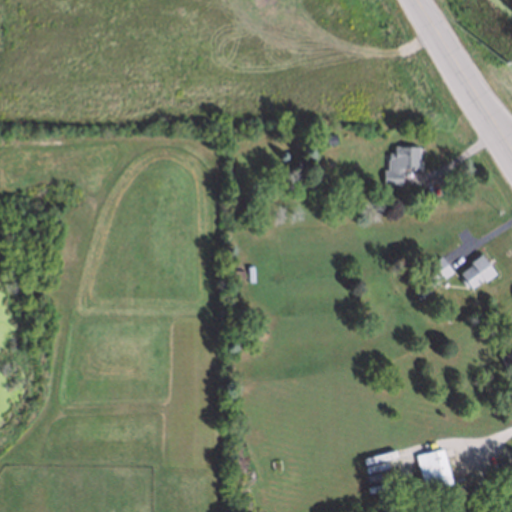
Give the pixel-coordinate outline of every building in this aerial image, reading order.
[(321,143),(321,133),(332,133),(332,143),(321,143)] [(399,182),(381,182),(382,168),(384,168),(385,151),(391,151),(391,143),(415,144),(414,165),(400,165),(399,182)] [(467,285),(456,270),(468,261),(467,259),(477,252),(492,273),(481,281),(478,277),(467,285)] [(429,285),(418,269),(437,254),(449,270),(429,285)] [(228,276),(228,268),(240,268),(240,275),(228,276)] [(419,285),(424,281),(429,287),(424,291),(419,285)] [(511,367),(505,371),(498,356),(511,348),(511,367)] [(422,490),(412,453),(440,446),(449,482),(422,490)] [(406,511),(402,511),(401,507),(416,502),(418,508),(406,511)]
